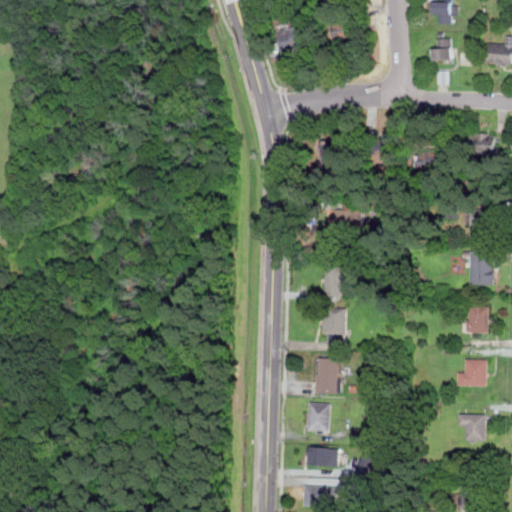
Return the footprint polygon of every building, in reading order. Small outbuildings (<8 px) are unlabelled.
[(460,1),(436,1),(436,22),(460,22),(460,1)] [(361,37),(361,21),(337,21),(337,37),(361,37)] [(312,46),(308,24),(280,28),(283,51),(312,46)] [(492,62),(511,62),(511,35),(505,35),(504,47),(493,46),(492,62)] [(435,37),(435,61),(455,61),(455,37),(435,37)] [(497,132),(478,132),(478,152),(497,152),(497,132)] [(323,140),(327,165),(347,161),(343,137),(323,140)] [(372,137),(372,157),(399,157),(399,137),(372,137)] [(446,165),(446,149),(421,149),(421,165),(446,165)] [(442,217),(459,217),(460,195),(443,194),(442,217)] [(363,197),(345,197),(345,208),(338,208),(338,229),(363,229),(363,197)] [(493,209),(470,209),(470,234),(493,234),(493,209)] [(497,283),(497,249),(473,249),(473,283),(497,283)] [(328,294),(345,294),(345,268),(328,268),(328,294)] [(490,331),(490,304),(469,304),(469,331),(490,331)] [(349,340),(349,306),(325,306),(325,340),(349,340)] [(342,391),(342,356),(319,356),(319,391),(342,391)] [(490,357),(470,357),(470,367),(461,367),(461,385),(490,385),(490,357)] [(333,430),(333,401),(311,401),(311,430),(333,430)] [(469,438),(488,438),(488,413),(462,413),(462,426),(469,426),(469,438)] [(371,443),(371,425),(355,425),(355,443),(371,443)] [(342,446),(310,446),(310,464),(342,464),(342,446)] [(481,479),(465,479),(465,506),(481,506),(481,479)] [(339,484),(307,484),(307,504),(339,504),(339,484)]
